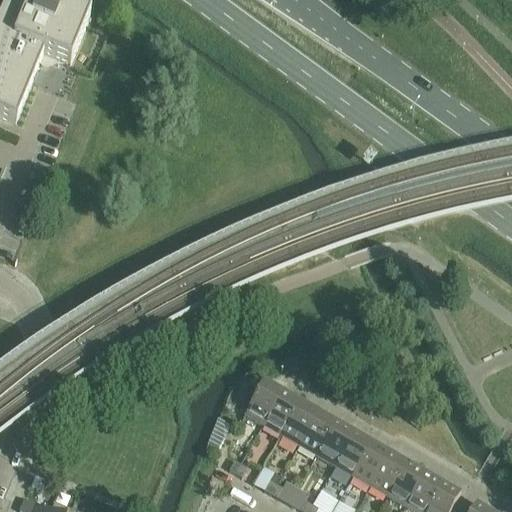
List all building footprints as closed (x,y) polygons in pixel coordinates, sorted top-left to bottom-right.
[(32,0),(32,1),(31,3),(24,18),(4,10),(0,21),(0,121),(15,128),(43,61),(69,72),(89,23),(86,22),(82,17),(80,14),(76,9),(71,5),(65,1),(64,0),(32,0)] [(282,397),(263,387),(244,420),(263,430),(282,397)] [(299,408),(282,397),(263,430),(281,441),(299,408)] [(317,418),(299,408),(281,441),(298,451),(317,418)] [(335,428),(317,418),(298,451),(316,461),(335,428)] [(218,428),(206,456),(214,460),(223,445),(222,434),(224,431),(218,428)] [(353,438),(335,428),(316,461),(334,471),(353,438)] [(370,448),(353,438),(334,471),(352,481),(370,448)] [(388,459),(370,448),(352,481),(369,492),(388,459)] [(406,469),(388,459),(369,492),(387,502),(406,469)] [(234,466),(229,476),(235,479),(240,470),(234,466)] [(424,479),(406,469),(387,502),(405,511),(424,479)] [(246,473),(240,470),(235,479),(241,483),(246,473)] [(428,511),(441,489),(424,479),(405,511),(404,511),(428,511)] [(269,486),(264,496),(270,499),(276,490),(269,486)] [(452,511),(460,500),(441,489),(428,511),(452,511)] [(282,493),(276,490),(270,499),(276,503),(282,493)]
